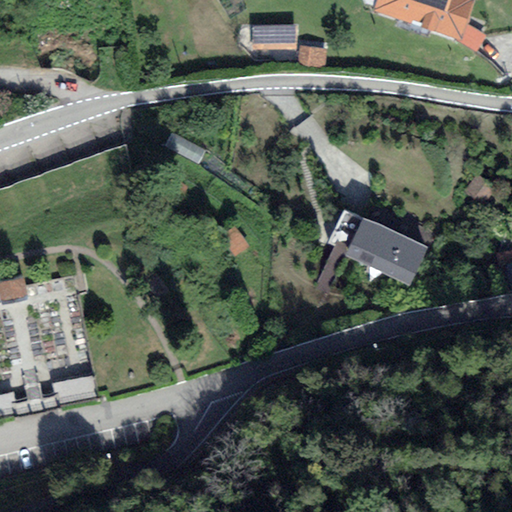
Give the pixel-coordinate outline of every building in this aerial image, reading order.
[(373,0),(369,14),(436,37),(438,30),(460,37),(473,0),(472,0),(373,0)] [(302,24),(258,27),(260,53),(303,50),(302,24)] [(128,147),(0,192),(0,227),(138,185),(128,147)] [(483,210),(496,191),(478,178),(465,197),(483,210)] [(339,263),(401,293),(418,255),(378,236),(381,230),(360,220),(339,263)]
